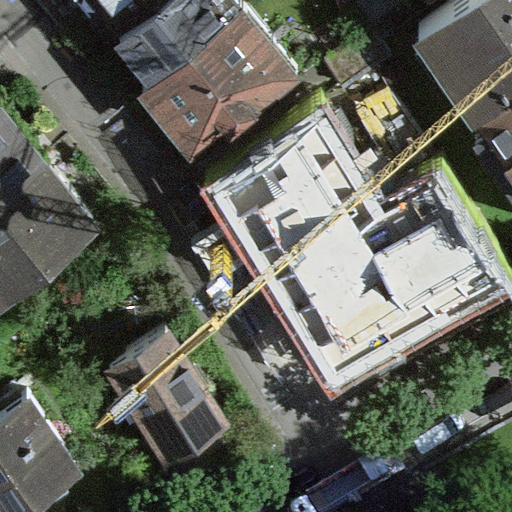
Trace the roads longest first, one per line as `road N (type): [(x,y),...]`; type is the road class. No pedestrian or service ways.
road 1 (residential): [(333,467),(156,190),(3,0)]
road 2 (residential): [(511,374),(333,467)]
